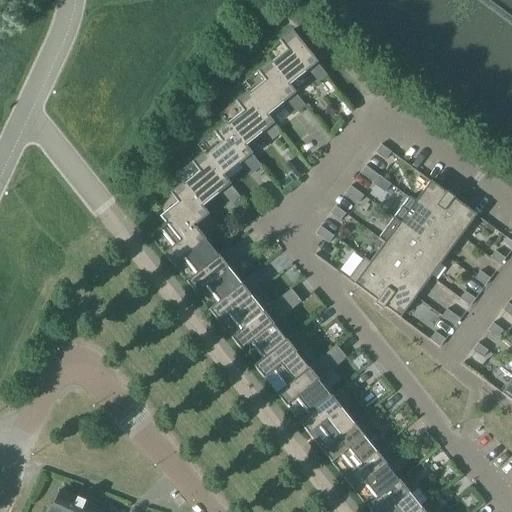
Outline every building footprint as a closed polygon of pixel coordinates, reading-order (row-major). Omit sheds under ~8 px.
[(286,52),(271,65),(288,85),(303,73),(304,74),(309,70),(319,82),(326,77),(316,64),(291,32),(278,42),(286,52)] [(264,82),(249,95),(266,116),(281,104),(282,105),(287,100),(297,113),(305,107),(288,85),(271,65),(269,62),(256,72),(264,82)] [(243,113),(227,125),(244,146),(259,134),(260,135),(266,131),(273,140),(280,134),(266,116),(249,95),(247,92),(234,103),(243,113)] [(221,143),(205,156),(222,177),(238,164),(239,165),(244,161),(254,173),(261,168),(244,146),(227,125),(225,123),(213,133),(221,143)] [(391,153),(390,153),(380,145),(374,153),(385,161),(391,153)] [(286,154),(291,160),(296,156),(291,149),(286,154)] [(199,174),(183,186),(201,207),(216,195),(217,196),(222,192),(232,204),(239,198),(229,185),(222,177),(205,156),(203,153),(191,163),(199,174)] [(365,167),(359,174),(373,183),(378,177),(365,167)] [(390,185),(383,181),(378,189),(384,193),(390,185)] [(409,198),(408,199),(436,220),(452,199),(453,199),(445,193),(430,182),(414,202),(409,198)] [(160,231),(173,246),(194,229),(192,227),(194,225),(195,226),(200,222),(208,231),(215,225),(201,207),(183,186),(181,184),(169,194),(177,204),(160,218),(164,224),(157,230),(158,232),(160,231)] [(349,187),(344,194),(358,204),(363,197),(349,187)] [(408,199),(393,219),(422,240),(436,220),(408,199)] [(452,199),(436,220),(460,237),(475,216),(453,199),(452,199)] [(334,207),(329,214),(340,222),(345,215),(334,207)] [(393,219),(378,240),(407,261),(422,240),(393,219)] [(436,220),(422,240),(445,258),(460,237),(436,220)] [(320,227),(314,234),(328,244),(333,237),(320,227)] [(183,259),(195,274),(216,258),(204,242),(205,241),(195,229),(194,229),(173,246),(162,255),(173,267),(183,259)] [(363,259),(363,260),(392,281),(407,261),(378,240),(383,244),(369,263),(363,259)] [(422,240),(407,261),(430,278),(445,258),(422,240)] [(205,287),(218,302),(239,286),(226,270),(227,269),(223,264),(232,257),(227,249),(216,258),(195,274),(185,283),(195,295),(205,287)] [(489,259),(499,267),(505,260),(495,252),(489,259)] [(347,281),(376,302),(377,302),(392,281),(363,260),(347,281)] [(407,261),(392,281),(415,298),(430,278),(407,261)] [(474,279),(484,287),(490,280),(479,272),(474,279)] [(228,315),(240,331),(261,314),(249,298),(250,297),(246,292),(255,285),(249,277),(239,286),(218,302),(208,311),(218,323),(228,315)] [(377,302),(376,302),(374,305),(382,311),(384,308),(399,319),(415,298),(392,281),(377,302)] [(459,300),(469,307),(475,300),(464,292),(459,300)] [(511,307),(507,304),(502,311),(511,318),(511,307)] [(251,343),(263,359),(284,342),(271,326),(272,325),(268,320),(278,313),(272,305),(261,314),(240,331),(230,339),(240,351),(251,343)] [(441,317),(454,327),(460,320),(446,310),(441,317)] [(492,324),(487,331),(497,339),(502,331),(492,324)] [(273,371),(285,387),(307,370),(294,354),(295,353),(291,348),(300,341),(294,333),(284,342),(263,359),(253,367),(263,379),(273,371)] [(434,333),(429,340),(428,341),(439,348),(445,341),(434,333)] [(477,344),(472,351),(482,359),(487,352),(477,344)] [(296,399),(308,415),(329,398),(317,382),(318,382),(313,376),(323,369),(317,362),(307,370),(285,387),(275,395),(285,407),(296,399)] [(511,379),(501,395),(511,402),(511,379)] [(318,427),(331,443),(352,426),(339,410),(340,410),(336,404),(345,397),(339,390),(329,398),(308,415),(298,423),(308,435),(318,427)] [(341,455),(353,471),(374,454),(362,438),(363,438),(358,432),(368,425),(362,418),(352,426),(331,443),(320,451),(330,464),(341,455)] [(363,483),(376,499),(397,482),(384,466),(385,466),(381,460),(390,453),(384,446),(374,454),(353,471),(343,479),(353,492),(363,483)] [(385,511),(386,511),(416,511),(419,510),(407,494),(408,494),(404,488),(413,481),(407,474),(397,482),(376,499),(365,507),(369,511),(385,511)] [(101,511),(102,511),(84,503),(85,502),(76,498),(76,499),(59,491),(51,508),(50,507),(48,511),(101,511)] [(431,511),(435,509),(429,502),(419,510),(416,511),(431,511)]
